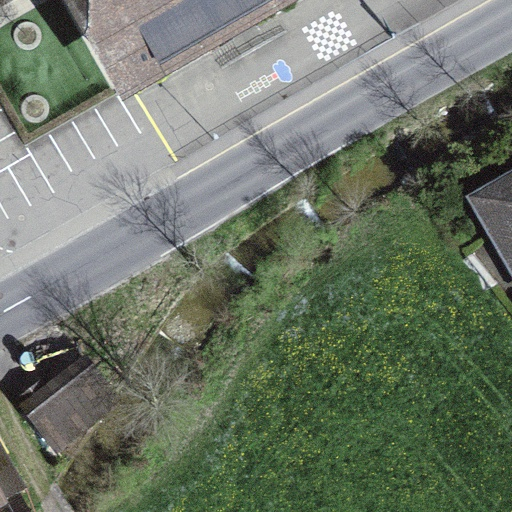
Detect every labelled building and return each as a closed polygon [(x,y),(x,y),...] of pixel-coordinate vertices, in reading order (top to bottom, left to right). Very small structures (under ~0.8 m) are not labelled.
[(81,0),(130,85),(278,0),(81,0)] [(511,184),(481,202),(511,255),(511,184)] [(107,390),(84,360),(47,388),(38,376),(15,394),(51,443),(93,411),(112,397),(107,390)] [(0,499),(20,489),(0,452),(0,499)] [(27,511),(19,498),(0,510),(0,511),(27,511)]
